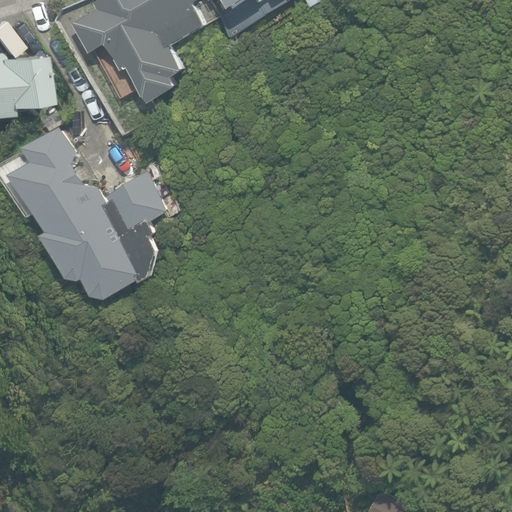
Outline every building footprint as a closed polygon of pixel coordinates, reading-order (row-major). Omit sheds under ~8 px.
[(133,66),(153,102),(182,86),(177,77),(189,71),(174,46),(210,25),(194,2),(198,0),(103,0),(99,3),(103,10),(79,23),(96,53),(112,44),(126,70),(133,66)] [(230,0),(237,9),(250,0),(230,0)] [(0,111),(8,111),(8,104),(50,101),(46,50),(0,53),(0,111)] [(177,209),(152,170),(111,197),(106,186),(101,189),(82,159),(81,147),(67,125),(34,146),(43,161),(25,173),(62,231),(53,236),(80,279),(86,281),(94,277),(105,294),(114,289),(118,296),(148,277),(151,281),(164,274),(168,251),(159,236),(164,233),(157,222),(177,209)] [(432,511),(388,488),(374,511),(432,511)]
